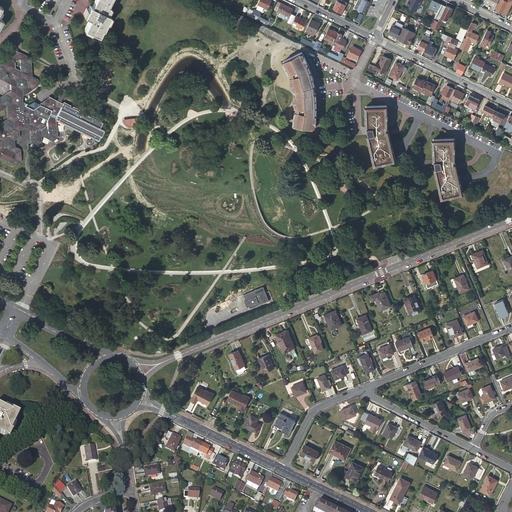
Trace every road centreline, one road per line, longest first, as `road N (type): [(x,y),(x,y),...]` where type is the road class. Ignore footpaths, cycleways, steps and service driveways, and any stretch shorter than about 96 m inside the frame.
road 1 (tertiary): [(160,363),(511,219)]
road 2 (residential): [(497,153),(351,82),(355,73)]
road 3 (residential): [(511,327),(364,388)]
road 4 (residential): [(373,38),(511,107)]
road 5 (unclassified): [(160,409),(282,470)]
road 6 (residential): [(364,388),(473,449)]
road 7 (residential): [(364,388),(311,409),(282,470)]
